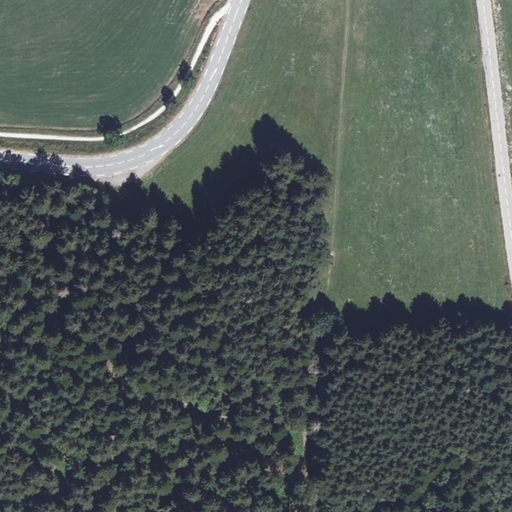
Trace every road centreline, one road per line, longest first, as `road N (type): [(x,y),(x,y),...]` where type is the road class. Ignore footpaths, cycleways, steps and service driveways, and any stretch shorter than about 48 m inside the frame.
road 1 (secondary): [(240,2),(202,96),(169,139),(112,165),(0,160)]
road 2 (track): [(240,2),(213,19),(165,109),(147,122),(99,138),(0,134)]
road 3 (unclassified): [(511,242),(483,0)]
